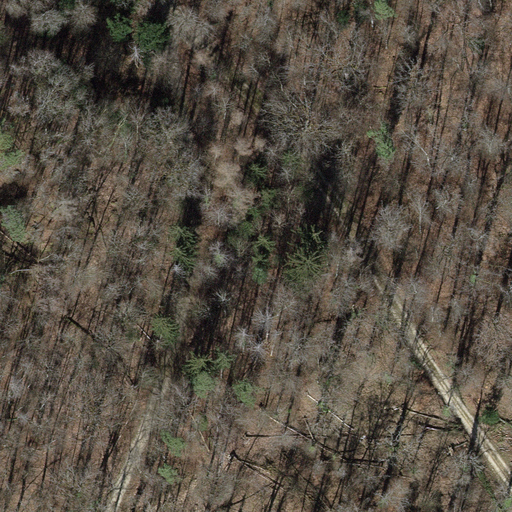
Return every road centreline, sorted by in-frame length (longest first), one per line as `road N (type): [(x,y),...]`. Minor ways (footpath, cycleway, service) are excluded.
road 1 (track): [(166,20),(231,73),(319,174),(370,267),(511,483)]
road 2 (track): [(114,511),(149,448),(197,269),(196,156),(165,0)]
